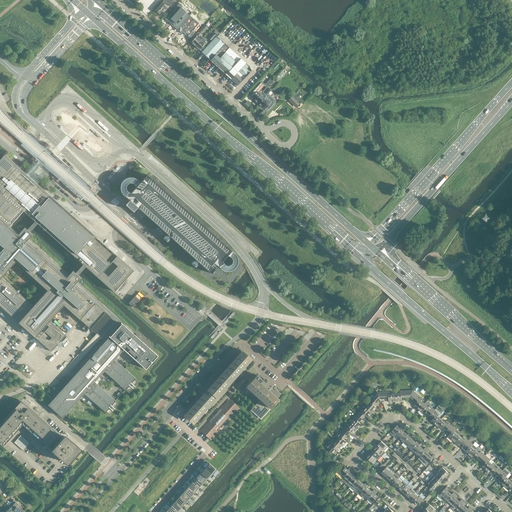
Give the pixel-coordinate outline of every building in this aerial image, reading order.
[(171,7),(175,2),(172,0),(164,0),(155,10),(159,14),(166,6),(168,4),(171,7)] [(175,16),(169,22),(175,28),(181,22),(175,16)] [(205,24),(199,30),(202,33),(208,27),(205,24)] [(183,36),(189,31),(183,25),(178,31),(183,36)] [(212,41),(216,36),(213,33),(208,38),(212,41)] [(191,43),(195,46),(203,38),(199,34),(191,43)] [(243,66),(246,63),(216,36),(202,52),(210,59),(209,60),(220,70),(237,86),(245,77),(238,71),(243,66)] [(203,38),(195,46),(199,50),(207,41),(203,38)] [(249,72),(243,66),(238,71),(245,77),(249,72)] [(251,97),(255,101),(262,92),(260,90),(264,86),(259,81),(251,90),(254,93),(251,97)] [(265,97),(268,94),(271,91),(273,88),(271,86),(269,89),(264,94),(262,92),(255,101),(257,103),(258,103),(259,104),(265,97)] [(276,102),(268,94),(265,97),(259,104),(263,108),(264,106),(266,108),(268,110),(276,102)] [(294,94),(289,100),(296,107),(302,101),(294,94)] [(64,165),(65,164),(54,154),(53,155),(64,165)] [(0,305),(51,352),(66,335),(50,321),(64,305),(96,334),(99,337),(100,338),(101,338),(104,341),(109,336),(110,337),(122,323),(76,283),(81,278),(77,275),(73,270),(69,275),(29,239),(32,234),(29,231),(24,227),(21,232),(12,224),(23,211),(37,223),(85,266),(114,292),(134,270),(32,179),(5,155),(0,159),(0,189),(1,191),(0,191),(0,305)] [(232,251),(147,175),(140,182),(137,180),(136,179),(134,178),(133,178),(130,177),(127,178),(125,179),(123,181),(121,183),(120,185),(120,188),(121,191),(122,193),(124,195),(126,197),(129,200),(125,204),(133,212),(137,207),(143,212),(163,230),(211,273),(218,266),(221,268),(223,270),(225,271),(228,271),(231,270),(233,269),(235,267),(236,265),(237,263),(238,260),(237,257),(236,255),(234,253),(232,251)] [(75,192),(64,182),(63,184),(74,194),(75,192)] [(133,307),(144,296),(139,291),(129,302),(133,307)] [(72,379),(49,405),(62,417),(84,393),(105,412),(106,412),(109,414),(112,410),(113,411),(113,410),(111,409),(113,407),(115,409),(115,408),(114,408),(118,404),(115,402),(116,401),(94,382),(104,371),(125,390),(126,389),(129,392),(132,388),(133,389),(133,388),(131,387),(133,385),(135,387),(135,386),(134,386),(138,382),(135,379),(136,379),(114,359),(123,349),(124,350),(124,349),(123,349),(126,346),(130,350),(129,351),(134,356),(135,354),(138,357),(136,359),(135,359),(146,369),(158,356),(149,348),(150,346),(136,334),(135,335),(122,323),(110,337),(72,379)] [(205,387),(205,388),(219,400),(217,398),(220,394),(222,396),(228,390),(226,388),(250,361),(242,354),(217,381),(213,378),(208,384),(212,387),(209,391),(205,387)] [(262,380),(257,375),(253,379),(254,380),(252,383),(250,382),(242,391),(247,396),(251,391),(260,399),(251,410),(261,419),(277,400),(259,383),(262,380)] [(213,407),(219,400),(205,388),(200,393),(204,396),(187,415),(195,422),(211,405),(213,407)] [(400,393),(395,393),(395,402),(402,401),(402,398),(410,397),(413,390),(399,391),(400,393)] [(422,399),(413,390),(410,397),(417,403),(414,406),(419,410),(425,404),(421,401),(422,399)] [(390,391),(377,392),(380,399),(389,398),(389,402),(395,402),(395,393),(390,393),(390,391)] [(369,403),(366,407),(373,413),(377,408),(374,405),(380,399),(377,392),(368,402),(369,403)] [(232,416),(238,409),(236,407),(236,406),(231,401),(231,402),(228,400),(202,430),(204,432),(203,433),(209,437),(209,436),(212,438),(218,431),(217,431),(231,415),(232,416)] [(61,438),(37,417),(35,415),(21,402),(0,426),(0,441),(4,445),(23,424),(25,426),(65,463),(78,449),(63,436),(61,438)] [(428,407),(425,404),(419,410),(424,414),(426,412),(430,415),(435,410),(429,405),(428,407)] [(362,409),(357,414),(362,419),(366,415),(368,417),(373,413),(366,407),(363,410),(362,409)] [(435,410),(430,415),(434,418),(431,421),(436,425),(442,419),(438,416),(439,414),(435,410)] [(354,420),(351,424),(357,430),(362,425),(359,422),(362,419),(357,414),(353,419),(354,420)] [(445,422),(442,419),(436,425),(441,430),(443,427),(447,430),(451,425),(446,421),(445,422)] [(86,434),(73,422),(71,425),(84,436),(86,434)] [(346,426),(342,431),(347,436),(350,432),(353,434),(357,430),(351,424),(348,427),(346,426)] [(395,435),(403,427),(401,426),(399,428),(397,425),(390,433),(394,437),(395,435)] [(459,434),(460,433),(451,425),(447,430),(451,433),(448,436),(453,440),(459,434)] [(403,427),(395,435),(400,439),(405,433),(403,431),(405,429),(403,427)] [(339,437),(336,441),(342,446),(347,442),(344,439),(347,436),(342,431),(338,436),(339,437)] [(407,435),(405,433),(400,439),(404,443),(411,434),(409,433),(407,435)] [(411,434),(404,443),(408,446),(413,440),(411,438),(413,436),(411,434)] [(462,437),(459,434),(453,440),(458,445),(460,442),(464,445),(468,440),(463,436),(462,437)] [(21,435),(14,443),(23,451),(30,443),(21,435)] [(416,442),(413,440),(408,446),(412,450),(419,441),(417,440),(416,442)] [(476,449),(477,448),(468,440),(464,445),(468,449),(465,451),(470,456),(476,449)] [(338,451),(342,446),(336,441),(333,444),(331,443),(327,448),(332,453),(335,449),(338,451)] [(388,447),(381,441),(378,445),(384,451),(388,447)] [(419,441),(412,450),(416,453),(421,447),(419,445),(421,443),(419,441)] [(385,452),(384,451),(378,445),(374,449),(382,456),(385,452)] [(424,449),(421,447),(416,453),(420,457),(427,449),(425,447),(424,449)] [(382,456),(374,449),(370,453),(377,459),(378,460),(382,456)] [(427,449),(420,457),(424,461),(429,454),(427,452),(429,450),(427,449)] [(479,452),(476,449),(470,456),(475,460),(477,457),(481,460),(485,455),(480,451),(479,452)] [(503,461),(505,458),(496,451),(494,454),(503,461)] [(377,459),(370,453),(367,458),(373,463),(377,459)] [(429,454),(424,461),(428,464),(435,456),(433,454),(432,456),(429,454)] [(485,455),(481,460),(485,464),(482,466),(487,471),(493,465),(489,461),(490,460),(485,455)] [(209,463),(205,468),(211,474),(213,475),(217,470),(216,470),(215,469),(209,463)] [(496,468),(493,465),(487,471),(492,475),(494,472),(498,476),(502,471),(497,466),(496,468)] [(387,466),(381,473),(386,476),(391,470),(387,466)] [(337,472),(344,478),(351,469),(350,468),(348,470),(345,467),(343,470),(341,467),(337,472)] [(442,467),(439,471),(445,477),(449,473),(442,467)] [(205,468),(200,473),(207,478),(211,474),(205,468)] [(391,470),(386,476),(390,480),(395,474),(393,472),(395,469),(393,468),(391,470)] [(509,480),(506,477),(509,473),(504,468),(502,471),(498,476),(501,479),(499,482),(504,486),(509,480)] [(346,483),(354,475),(351,473),(353,471),(351,469),(344,478),(342,480),(346,483)] [(445,477),(439,471),(435,475),(441,481),(445,477)] [(394,483),(399,477),(401,475),(397,472),(395,474),(390,480),(394,483)] [(200,473),(196,477),(203,483),(207,478),(200,473)] [(441,481),(435,475),(434,474),(430,478),(438,485),(441,481)] [(354,475),(346,483),(350,487),(359,476),(358,475),(356,477),(354,475)] [(354,491),(362,482),(359,480),(361,478),(359,476),(350,487),(354,491)] [(196,477),(192,482),(198,488),(203,483),(196,477)] [(399,477),(394,483),(398,487),(403,481),(399,477)] [(438,485),(430,478),(426,482),(434,489),(438,485)] [(403,481),(398,487),(402,491),(407,484),(403,481)] [(192,482),(188,487),(194,493),(198,488),(192,482)] [(358,494),(368,484),(366,482),(364,484),(362,482),(354,491),(358,494)] [(369,485),(368,484),(358,494),(362,498),(364,496),(370,489),(367,487),(369,485)] [(407,484),(402,491),(406,494),(411,488),(407,484)] [(442,500),(444,498),(449,492),(447,490),(449,488),(447,486),(440,494),(439,494),(437,496),(442,500)] [(188,487),(184,491),(190,497),(194,493),(188,487)] [(411,488),(406,494),(410,498),(415,492),(411,488)] [(370,489),(364,496),(368,500),(376,491),(374,489),(372,491),(370,489)] [(184,491),(179,496),(186,502),(190,497),(184,491)] [(376,491),(368,500),(372,503),(378,497),(375,494),(377,492),(376,491)] [(415,492),(410,498),(414,502),(419,495),(415,492)] [(449,492),(444,498),(442,500),(442,501),(446,504),(448,502),(455,494),(453,492),(452,494),(449,492)] [(455,494),(448,502),(452,506),(457,499),(455,497),(457,495),(455,494)] [(419,495),(414,502),(418,505),(424,499),(419,495)] [(179,496),(175,501),(182,507),(186,502),(179,496)] [(456,509),(463,501),(461,499),(460,501),(457,499),(452,506),(449,508),(454,511),(456,509)] [(9,506),(11,507),(15,511),(21,511),(22,510),(21,510),(23,508),(14,500),(9,506)] [(175,501),(171,505),(178,511),(182,507),(175,501)] [(463,501),(456,509),(458,511),(460,511),(465,506),(463,504),(465,502),(463,501)]
